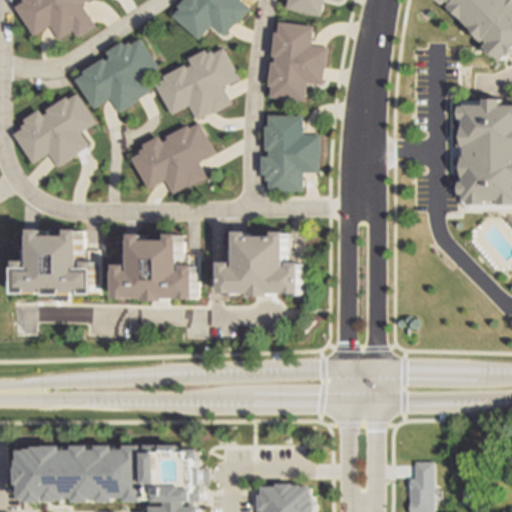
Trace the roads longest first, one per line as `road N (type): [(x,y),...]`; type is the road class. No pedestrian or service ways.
road 1 (tertiary): [(511,374),(215,372),(0,388)]
road 2 (tertiary): [(0,395),(511,397)]
road 3 (residential): [(359,208),(73,212),(39,203),(15,182)]
road 4 (residential): [(247,209),(249,95),(262,0)]
road 5 (residential): [(359,208),(365,78),(380,0)]
road 6 (residential): [(375,401),(373,227),(359,208)]
road 7 (residential): [(359,208),(344,227),(345,400)]
road 8 (residential): [(0,67),(65,62),(159,0)]
